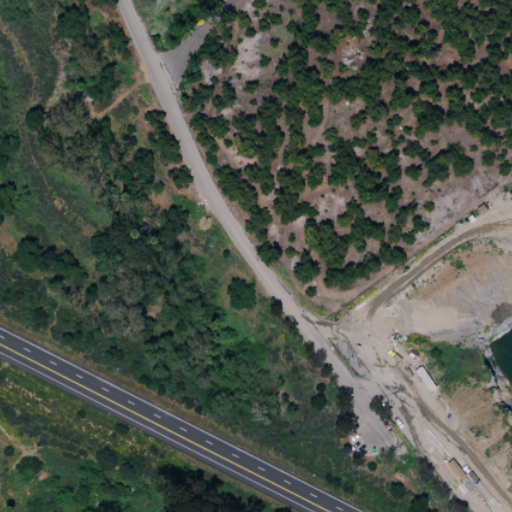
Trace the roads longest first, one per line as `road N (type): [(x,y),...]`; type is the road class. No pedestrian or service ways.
road 1 (residential): [(113,0),(251,263),(369,432)]
road 2 (primary): [(0,333),(349,511)]
